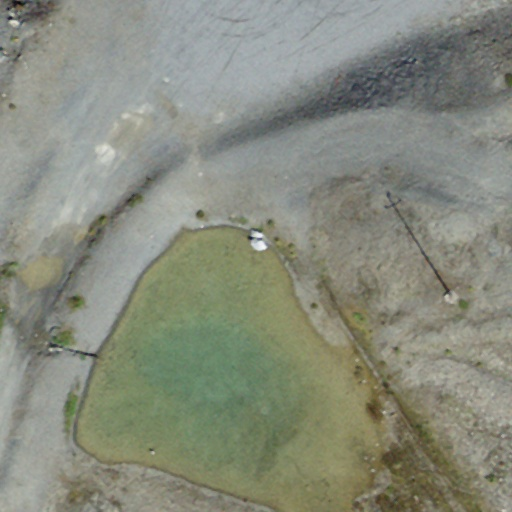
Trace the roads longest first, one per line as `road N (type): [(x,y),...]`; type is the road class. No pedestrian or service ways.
road 1 (track): [(511,194),(442,157),(390,142),(275,158),(201,184),(141,230),(44,398),(20,485),(25,511)]
road 2 (track): [(0,379),(91,165),(129,49)]
